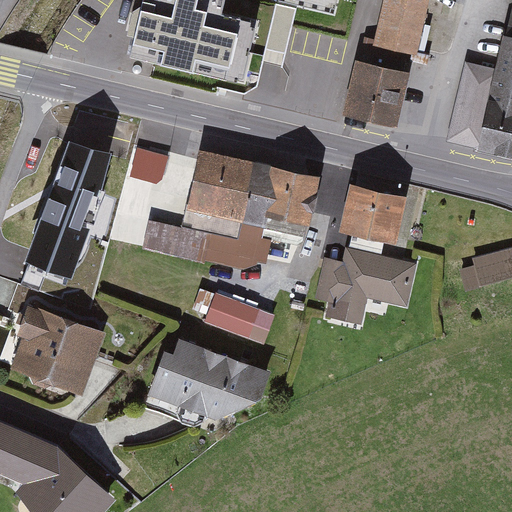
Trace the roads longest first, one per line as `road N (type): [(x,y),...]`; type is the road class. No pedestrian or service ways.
road 1 (secondary): [(511,193),(43,80)]
road 2 (residential): [(43,80),(0,205)]
